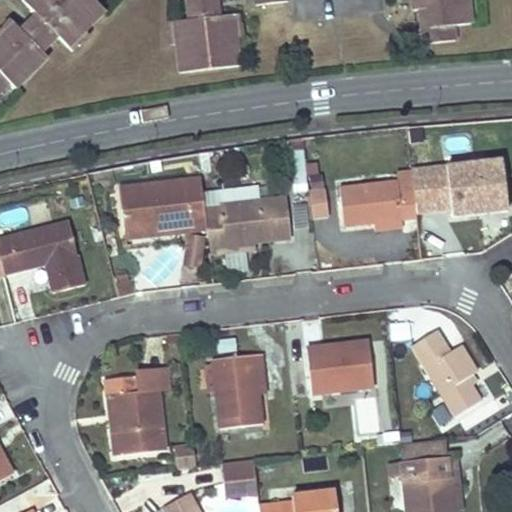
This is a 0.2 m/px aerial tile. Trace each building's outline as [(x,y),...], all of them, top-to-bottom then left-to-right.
[(30,0),(26,6),(37,17),(57,37),(69,49),(86,32),(105,12),(94,2),(95,0),(30,0)] [(213,0),(187,0),(190,21),(216,17),(213,0)] [(410,0),(412,12),(419,12),(427,11),(430,29),(421,30),(423,47),(455,43),(453,27),(471,25),(468,0),(410,0)] [(427,11),(419,12),(421,30),(430,29),(427,11)] [(239,14),(232,15),(235,39),(242,38),(239,14)] [(190,21),(174,23),(177,45),(180,73),(238,66),(235,39),(232,15),(216,17),(190,21)] [(37,17),(21,33),(41,53),(57,37),(37,17)] [(0,31),(0,40),(14,26),(10,22),(0,31)] [(177,45),(174,23),(166,23),(169,46),(177,45)] [(0,92),(9,83),(15,90),(47,59),(41,53),(21,33),(14,26),(0,40),(0,92)] [(86,32),(69,49),(72,53),(89,36),(86,32)] [(301,139),(288,142),(289,152),(290,152),(303,151),(301,139)] [(303,151),(290,152),(293,179),(306,178),(303,151)] [(319,175),(318,163),(308,164),(310,176),(319,175)] [(500,163),(446,169),(450,212),(451,217),(507,211),(500,163)] [(450,212),(446,169),(412,173),(416,216),(450,212)] [(342,228),(374,225),(401,222),(417,221),(416,216),(412,173),(396,175),(396,182),(339,188),(342,228)] [(200,182),(119,190),(123,230),(187,225),(188,232),(206,231),(205,219),(200,182)] [(207,196),(209,208),(263,202),(261,190),(207,196)] [(329,219),(326,190),(313,192),(316,220),(329,219)] [(263,202),(209,208),(205,208),(211,256),(227,254),(226,247),(253,244),(289,240),(285,199),(263,202)] [(310,232),(308,206),(293,207),(295,233),(310,232)] [(401,222),(374,225),(375,233),(402,229),(401,222)] [(68,225),(0,240),(0,260),(4,275),(45,266),(54,264),(56,274),(60,291),(82,286),(68,225)] [(187,225),(123,230),(124,239),(188,232),(187,225)] [(253,244),(226,247),(227,254),(254,251),(253,244)] [(54,264),(45,266),(48,275),(56,274),(54,264)] [(56,274),(48,275),(52,294),(60,291),(56,274)] [(115,288),(117,299),(125,298),(133,297),(130,284),(115,288)] [(470,387),(465,379),(472,375),(476,373),(460,347),(449,354),(435,332),(410,348),(445,405),(453,419),(480,402),(470,387)] [(181,335),(165,336),(167,345),(182,344),(181,335)] [(234,340),(209,342),(211,355),(236,352),(234,340)] [(322,354),(321,349),(305,351),(311,396),(373,389),(367,342),(342,346),(343,351),(322,354)] [(211,362),(211,367),(214,393),(219,430),(261,425),(257,395),(254,372),(262,371),(260,357),(211,362)] [(214,393),(211,367),(205,367),(208,394),(214,393)] [(167,391),(164,369),(136,372),(136,378),(138,395),(158,392),(167,391)] [(262,371),(254,372),(257,395),(265,394),(262,371)] [(472,375),(465,379),(470,387),(477,383),(472,375)] [(105,382),(107,398),(116,397),(122,457),(165,453),(158,392),(138,395),(136,378),(105,382)] [(116,397),(107,398),(114,459),(122,457),(116,397)] [(453,419),(445,405),(430,415),(438,428),(453,419)] [(399,446),(400,465),(445,460),(444,442),(399,446)] [(483,479),(511,475),(511,446),(479,450),(483,479)] [(188,447),(173,449),(175,472),(194,469),(193,456),(189,456),(188,447)] [(0,452),(0,481),(13,474),(1,452),(0,452)] [(445,460),(400,465),(401,468),(402,477),(405,511),(454,511),(449,511),(447,500),(453,499),(451,477),(448,477),(447,462),(447,460),(445,460)] [(461,511),(457,461),(447,462),(448,477),(451,477),(453,499),(454,511),(461,511)] [(252,463),(223,466),(225,485),(254,482),(252,463)] [(402,477),(401,468),(387,469),(389,479),(402,477)] [(254,482),(225,485),(226,499),(255,496),(254,482)] [(292,502),(259,506),(259,511),(337,511),(335,492),(291,497),(292,502)] [(196,511),(187,496),(162,511),(196,511)]
